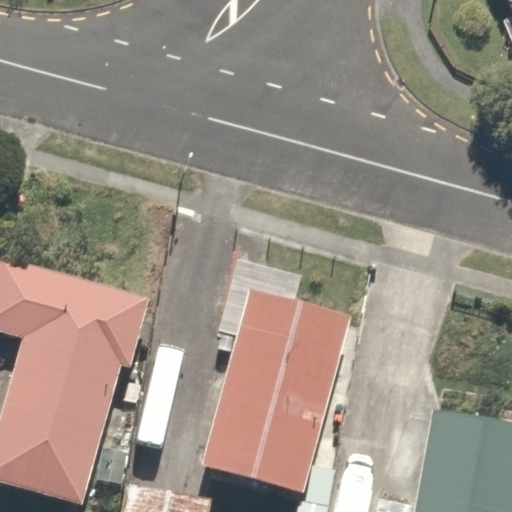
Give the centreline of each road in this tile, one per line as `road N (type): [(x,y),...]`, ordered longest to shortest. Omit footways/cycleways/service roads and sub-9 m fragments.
road 1 (residential): [(191,113),(511,202)]
road 2 (residential): [(0,61),(191,113)]
road 3 (residential): [(191,113),(209,41),(247,0)]
